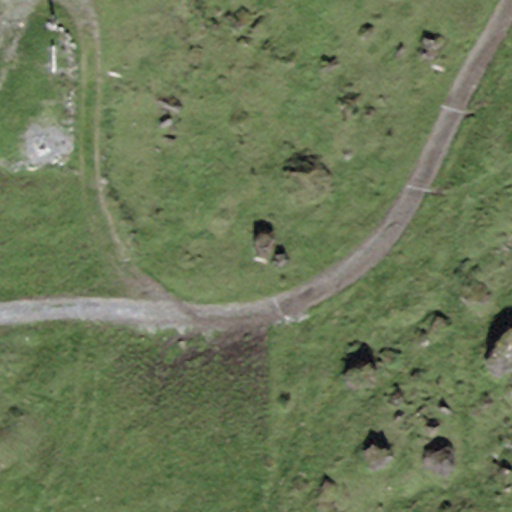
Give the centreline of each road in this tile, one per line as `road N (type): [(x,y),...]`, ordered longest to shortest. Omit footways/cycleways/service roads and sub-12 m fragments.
road 1 (track): [(511,0),(376,251),(328,286),(264,313),(212,317),(78,305),(0,314)]
road 2 (track): [(79,0),(90,41),(93,192),(118,259),(167,313)]
